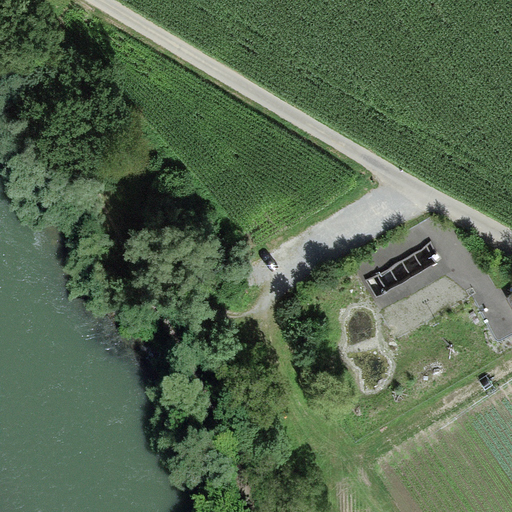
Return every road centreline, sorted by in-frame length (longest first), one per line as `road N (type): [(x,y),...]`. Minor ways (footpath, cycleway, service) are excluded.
road 1 (track): [(414,188),(99,0)]
road 2 (track): [(170,293),(250,318),(295,270),(414,188)]
